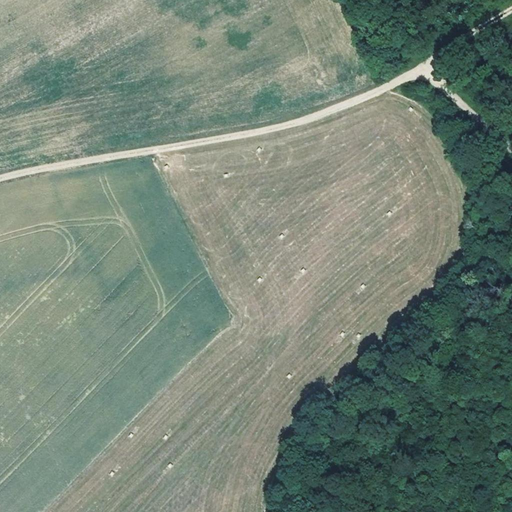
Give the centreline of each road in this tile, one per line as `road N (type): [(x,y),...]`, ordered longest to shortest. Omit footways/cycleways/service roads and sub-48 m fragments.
road 1 (track): [(511,151),(449,94),(413,77),(251,136),(0,181)]
road 2 (track): [(509,0),(459,27),(413,77)]
